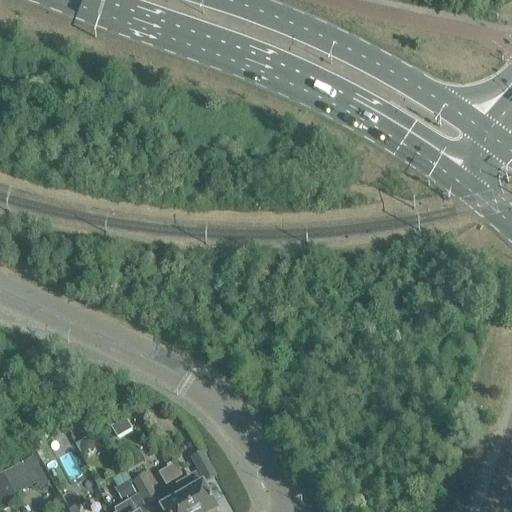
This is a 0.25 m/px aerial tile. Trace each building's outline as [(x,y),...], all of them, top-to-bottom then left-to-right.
[(124,420),(111,428),(116,437),(130,429),(124,420)] [(88,456),(93,453),(95,448),(93,443),(87,441),(81,444),(80,450),(82,455),(88,456)] [(215,475),(203,454),(191,460),(204,482),(215,475)] [(164,466),(166,470),(173,482),(181,477),(172,462),(164,466)] [(9,484),(9,485),(16,496),(36,485),(39,491),(49,486),(39,468),(9,484)] [(166,486),(173,482),(166,470),(159,474),(166,486)] [(9,484),(3,473),(0,474),(0,511),(3,511),(20,503),(16,496),(9,485),(9,484)] [(157,498),(145,475),(144,474),(132,481),(145,504),(157,498)] [(196,476),(176,488),(180,495),(190,511),(216,511),(201,483),(196,476)] [(115,490),(122,503),(135,496),(128,482),(115,490)] [(190,511),(180,495),(160,507),(162,511),(190,511)] [(115,511),(147,511),(139,497),(128,503),(115,511)]
